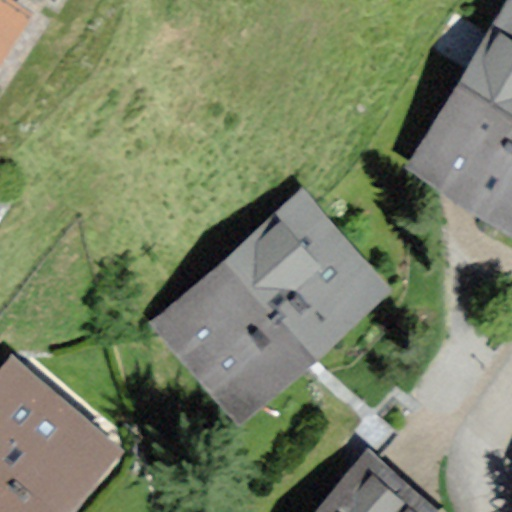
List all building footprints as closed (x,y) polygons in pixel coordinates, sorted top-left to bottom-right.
[(0,0),(0,40),(21,8),(8,0),(0,0)] [(511,12),(417,165),(511,224),(511,12)] [(381,289),(305,202),(164,325),(240,412),(381,289)] [(63,511),(114,455),(16,370),(0,388),(0,511),(63,511)] [(426,511),(368,461),(323,511),(426,511)]
